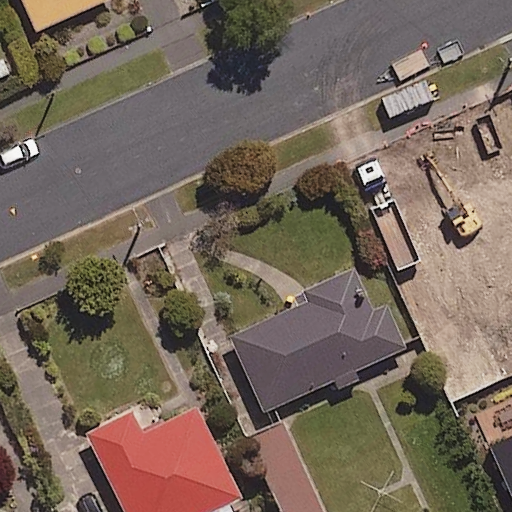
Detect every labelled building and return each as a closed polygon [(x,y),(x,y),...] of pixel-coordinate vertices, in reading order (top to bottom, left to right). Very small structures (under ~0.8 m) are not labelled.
[(23,0),(36,27),(95,0),(23,0)] [(511,173),(448,201),(439,180),(393,200),(439,307),(511,275),(511,173)] [(331,377),(336,389),(360,378),(355,367),(405,345),(384,299),(363,308),(347,271),(300,291),(304,300),(230,332),(263,407),(331,377)] [(422,332),(468,433),(506,416),(489,380),(502,374),(472,309),(422,332)] [(234,511),(228,500),(240,494),(196,403),(151,425),(140,403),(86,429),(126,511),(234,511)] [(323,511),(283,420),(251,433),(285,511),(323,511)]
